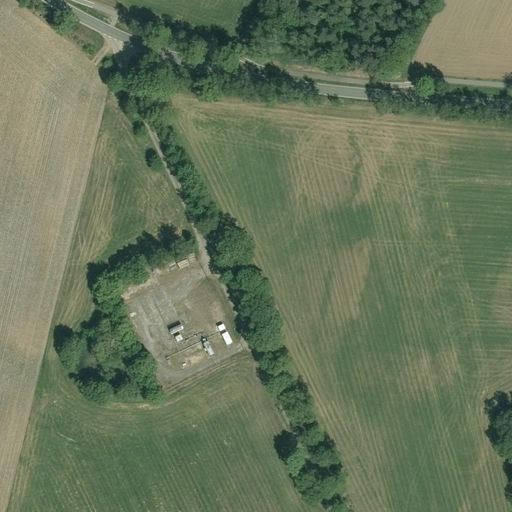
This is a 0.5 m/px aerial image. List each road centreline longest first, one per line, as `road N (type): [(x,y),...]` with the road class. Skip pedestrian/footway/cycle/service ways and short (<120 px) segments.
road 1 (unclassified): [(336,511),(140,106),(118,36)]
road 2 (tertiary): [(118,36),(230,75),(511,107)]
